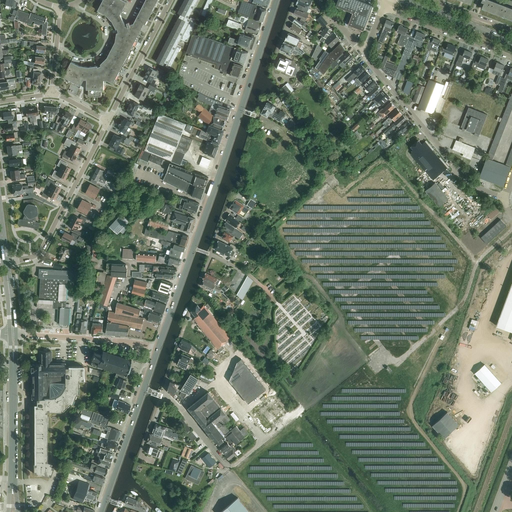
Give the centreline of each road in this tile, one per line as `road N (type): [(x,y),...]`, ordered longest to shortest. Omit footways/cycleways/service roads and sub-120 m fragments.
road 1 (unclassified): [(504,196),(468,181),(364,55)]
road 2 (residential): [(4,261),(42,248),(107,121)]
road 3 (tertiary): [(13,511),(13,334)]
road 4 (tertiary): [(192,247),(239,108)]
road 5 (residential): [(157,348),(13,334)]
road 6 (unknown): [(228,468),(258,440),(214,383),(231,358)]
road 7 (residential): [(383,7),(511,58)]
road 8 (residential): [(107,121),(170,0)]
road 9 (unknown): [(487,345),(466,369),(464,401),(478,408),(511,385)]
